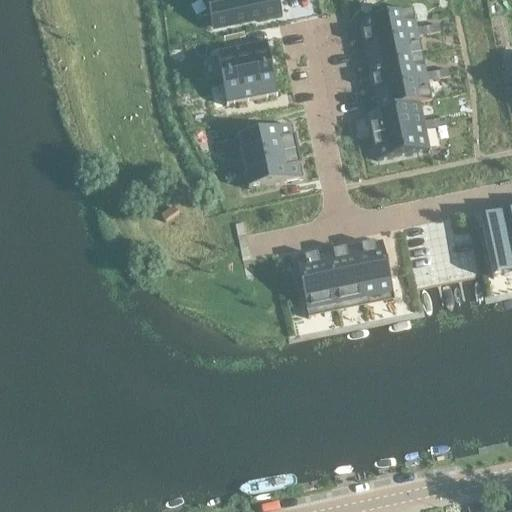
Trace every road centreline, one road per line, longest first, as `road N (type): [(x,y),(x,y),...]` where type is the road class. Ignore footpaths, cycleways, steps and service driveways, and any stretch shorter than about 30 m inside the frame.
road 1 (residential): [(511,190),(248,247)]
road 2 (tertiary): [(328,511),(511,471)]
